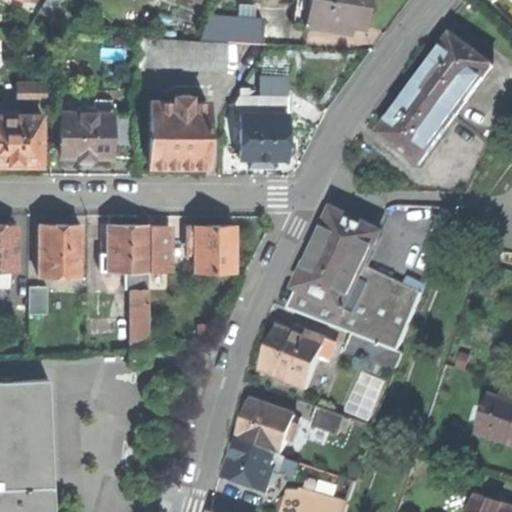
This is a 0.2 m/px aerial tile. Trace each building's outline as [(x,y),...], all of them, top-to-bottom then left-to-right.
[(296,0),(293,20),(308,23),(312,0),(296,0)] [(312,0),(308,23),(333,28),(334,19),(349,22),(362,24),(366,4),(366,0),(312,0)] [(495,0),(493,3),(511,22),(511,2),(509,0),(495,0)] [(264,39),(263,14),(206,15),(207,40),(264,39)] [(347,30),(349,22),(334,19),(333,28),(347,30)] [(428,64),(414,84),(457,115),(492,66),(452,37),(443,49),(440,48),(428,64)] [(139,38),(138,66),(226,70),(228,42),(139,38)] [(380,136),(421,165),(457,115),(414,84),(397,107),(387,122),(389,123),(380,136)] [(16,85),(16,100),(45,100),(45,85),(16,85)] [(177,166),(206,166),(207,102),(191,102),(191,95),(178,95),(178,101),(149,101),(149,166),(177,166)] [(258,104),(258,114),(288,114),(288,98),(258,98),(258,104)] [(85,100),(85,113),(111,113),(111,100),(85,100)] [(237,114),(240,114),(258,114),(258,104),(235,104),(237,114)] [(93,158),(111,158),(111,156),(111,115),(111,113),(85,113),(61,113),(60,158),(77,158),(93,158)] [(240,114),(240,159),(249,159),(249,166),(259,167),(259,159),(268,159),(287,159),(287,154),(290,154),(294,151),(294,143),(289,139),(287,139),(288,114),(258,114),(240,114)] [(0,165),(13,166),(40,166),(41,116),(0,115),(0,165)] [(135,115),(111,115),(111,156),(135,156),(135,115)] [(312,255),(296,288),(344,311),(345,308),(355,313),(370,283),(359,278),(365,266),(380,234),(333,212),(312,255)] [(0,269),(14,270),(14,225),(0,224),(0,269)] [(37,226),(37,275),(77,275),(77,226),(55,226),(37,226)] [(207,226),(185,226),(185,247),(193,247),(193,272),(233,272),(233,226),(207,226)] [(106,254),(106,271),(124,271),(147,272),(147,227),(125,227),(106,227),(106,254)] [(166,227),(147,227),(147,272),(166,272),(166,227)] [(287,308),(352,334),(398,352),(423,293),(365,266),(359,278),(370,283),(355,313),(345,308),(344,311),(296,288),(287,308)] [(147,290),(147,272),(124,271),(124,290),(129,290),(147,290)] [(26,279),(8,280),(9,309),(18,309),(18,314),(26,314),(26,287),(26,279)] [(44,287),(26,287),(26,314),(44,314),(44,287)] [(147,350),(147,290),(129,290),(129,350),(132,350),(147,350)] [(270,352),(262,373),(308,390),(320,358),(331,362),(336,348),(326,345),(328,340),(309,333),(307,339),(278,328),(270,352)] [(345,351),(397,371),(403,354),(398,352),(352,334),(345,351)] [(132,350),(132,361),(147,361),(147,350),(132,350)] [(348,410),(368,418),(383,384),(362,376),(348,410)] [(0,511),(52,511),(50,447),(48,379),(0,380),(0,511)] [(478,433),(511,442),(511,396),(504,394),(502,400),(489,397),(478,433)] [(238,442),(284,457),(287,448),(293,450),(301,427),(294,425),(297,417),(252,402),(251,405),(246,407),(243,416),(245,420),(243,429),(238,442)] [(317,408),(312,426),(339,435),(345,417),(317,408)] [(351,419),(345,417),(339,435),(346,437),(351,419)] [(287,458),(284,457),(238,442),(233,459),(226,480),(268,493),(274,474),(281,476),(287,458)] [(317,487),(352,498),(357,482),(322,471),(317,487)] [(345,511),(348,506),(301,491),(300,497),(286,496),(281,511),(345,511)] [(511,511),(511,507),(502,505),(476,497),(471,511),(511,511)]
